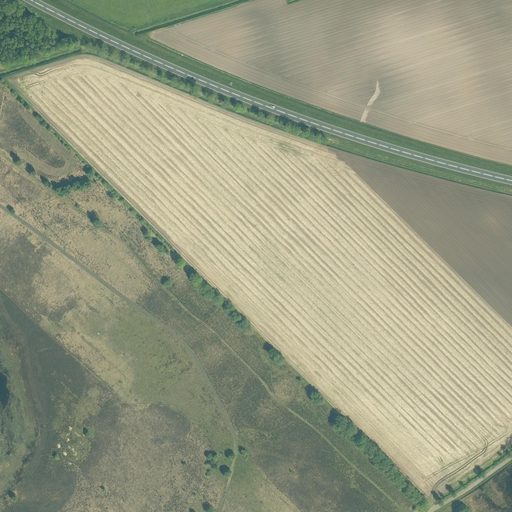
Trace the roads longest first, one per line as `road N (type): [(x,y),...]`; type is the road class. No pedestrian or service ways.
road 1 (track): [(0,152),(118,239),(274,397),(403,511)]
road 2 (trunk): [(511,180),(291,115),(30,0)]
